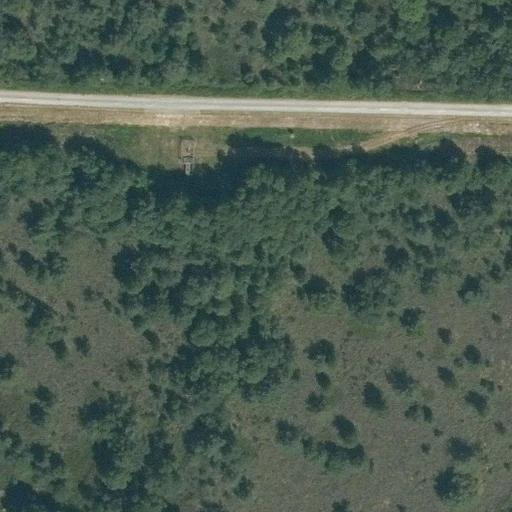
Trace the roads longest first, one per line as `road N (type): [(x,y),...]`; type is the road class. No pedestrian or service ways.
road 1 (track): [(511,110),(0,93)]
road 2 (track): [(444,108),(371,141),(215,145)]
